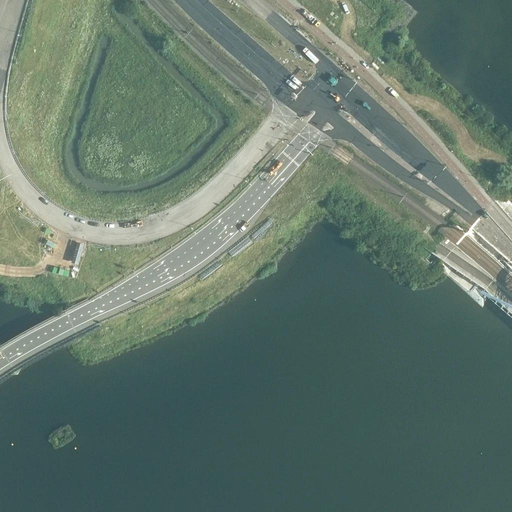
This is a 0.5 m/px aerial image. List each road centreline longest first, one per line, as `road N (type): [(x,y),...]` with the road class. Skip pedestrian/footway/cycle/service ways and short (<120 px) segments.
road 1 (motorway): [(281,125),(199,206),(128,237),(83,232),(38,205),(0,145)]
road 2 (motorway): [(0,359),(183,261),(289,159)]
road 3 (secondary): [(481,223),(341,80)]
road 4 (secondary): [(351,134),(481,223)]
road 5 (primary): [(341,80),(251,0)]
